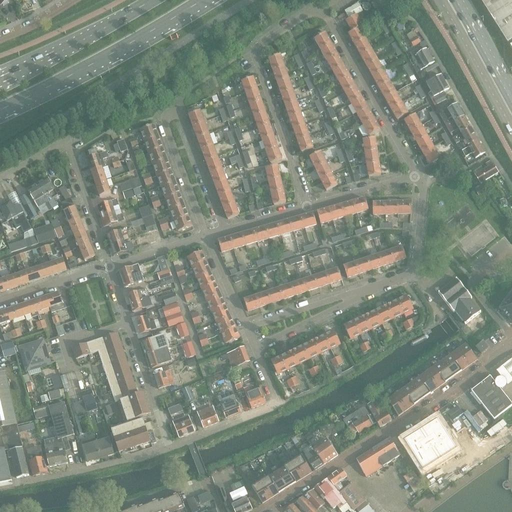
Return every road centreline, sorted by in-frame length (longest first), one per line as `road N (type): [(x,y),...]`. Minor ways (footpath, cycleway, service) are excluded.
road 1 (residential): [(404,179),(312,18),(303,16),(253,50),(307,208)]
road 2 (residential): [(262,511),(417,416),(511,345)]
road 3 (unknown): [(247,328),(366,292),(255,348)]
road 4 (residential): [(109,266),(68,144),(0,182)]
road 5 (residential): [(133,45),(207,237)]
road 6 (residential): [(167,449),(109,266)]
road 7 (primary): [(155,0),(0,80)]
road 8 (residential): [(167,449),(13,486)]
road 9 (secondary): [(436,0),(511,133)]
road 10 (primary): [(0,115),(133,45)]
road 11 (residential): [(227,230),(180,119),(189,107)]
road 12 (residential): [(276,399),(271,408),(167,449)]
road 13 (residential): [(207,237),(255,348)]
